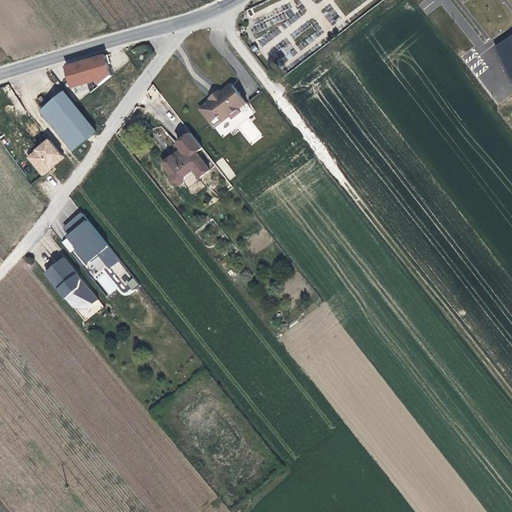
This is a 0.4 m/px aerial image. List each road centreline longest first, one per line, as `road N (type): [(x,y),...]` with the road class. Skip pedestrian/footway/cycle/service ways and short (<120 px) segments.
road 1 (track): [(511,394),(276,87)]
road 2 (residential): [(190,23),(0,273)]
road 3 (tertiary): [(0,74),(190,23)]
